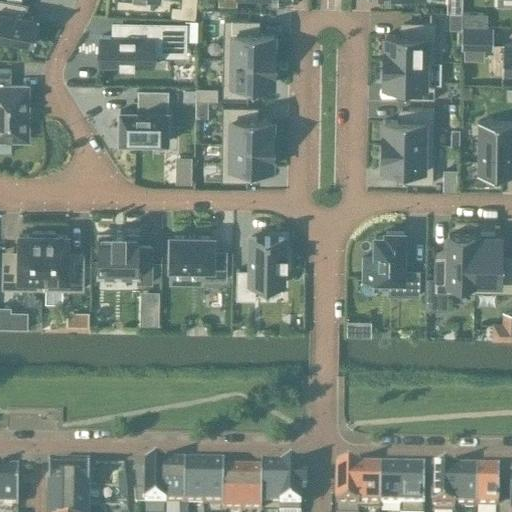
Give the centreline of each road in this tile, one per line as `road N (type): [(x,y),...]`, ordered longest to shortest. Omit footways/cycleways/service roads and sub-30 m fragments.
road 1 (residential): [(298,211),(301,23),(358,23),(357,209)]
road 2 (residential): [(322,449),(39,445)]
road 3 (residential): [(326,220),(322,449)]
road 4 (residential): [(97,198),(57,109),(52,77),(87,0)]
road 5 (residential): [(97,198),(261,201),(298,211)]
road 6 (residential): [(322,449),(511,450)]
road 7 (residential): [(357,209),(384,202),(511,208)]
